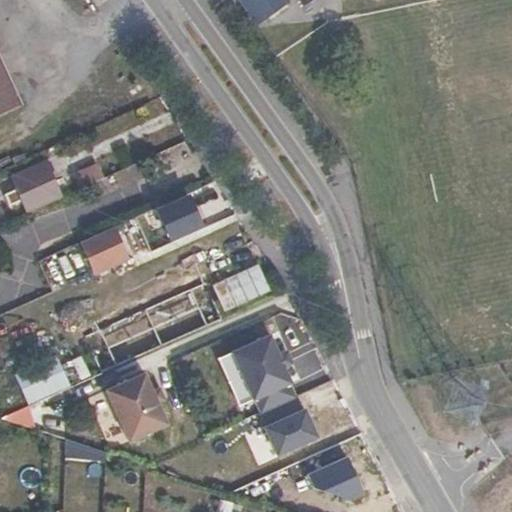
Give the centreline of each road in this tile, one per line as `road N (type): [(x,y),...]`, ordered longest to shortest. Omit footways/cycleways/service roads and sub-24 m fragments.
road 1 (tertiary): [(154,0),(327,248),(346,290)]
road 2 (tertiary): [(346,290),(325,204),(310,177),(184,0)]
road 3 (tertiary): [(346,290),(381,411),(439,511)]
